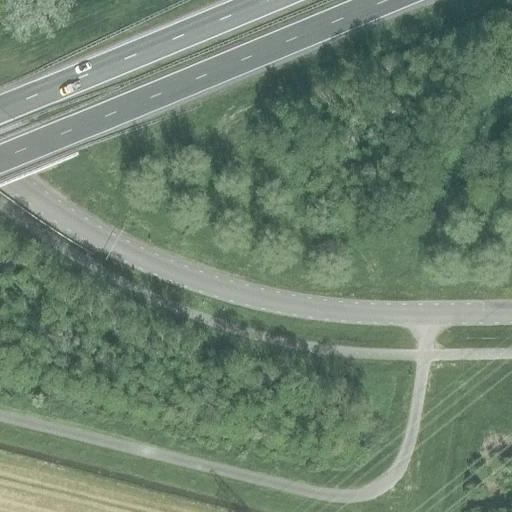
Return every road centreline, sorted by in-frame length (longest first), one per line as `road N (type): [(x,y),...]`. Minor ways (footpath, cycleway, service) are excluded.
road 1 (unclassified): [(0,417),(308,493),(366,493),(400,466),(429,315)]
road 2 (trunk): [(0,160),(391,0)]
road 3 (tertiary): [(108,244),(233,293),(344,312),(429,315)]
road 4 (trunk): [(270,0),(0,110)]
road 5 (tertiary): [(108,244),(0,172)]
